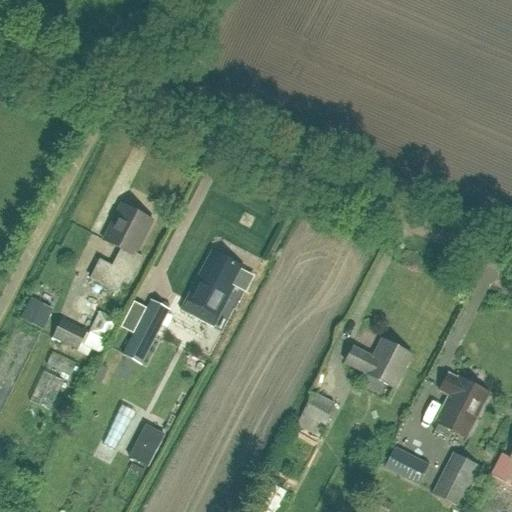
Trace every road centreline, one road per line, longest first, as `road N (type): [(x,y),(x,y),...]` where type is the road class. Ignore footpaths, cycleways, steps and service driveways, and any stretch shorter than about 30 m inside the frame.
road 1 (unclassified): [(511,266),(145,105)]
road 2 (unclassified): [(145,105),(0,42)]
